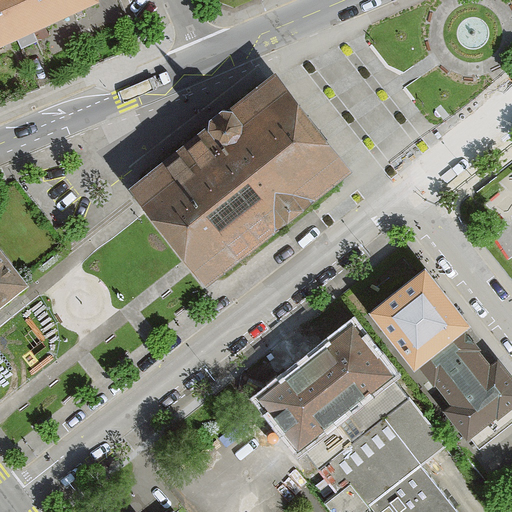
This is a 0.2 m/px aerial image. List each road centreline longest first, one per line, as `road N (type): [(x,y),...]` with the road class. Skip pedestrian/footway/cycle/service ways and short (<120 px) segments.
road 1 (residential): [(511,334),(403,195),(11,503)]
road 2 (primary): [(0,146),(205,61)]
road 3 (primary): [(205,61),(342,0)]
